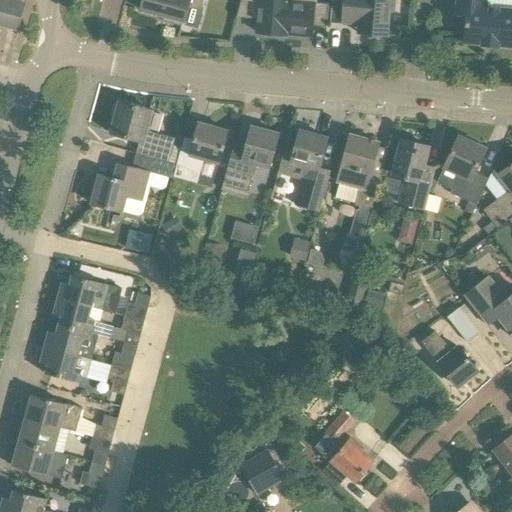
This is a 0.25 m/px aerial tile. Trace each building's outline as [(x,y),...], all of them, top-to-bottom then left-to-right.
[(0,0),(0,26),(19,31),(28,0),(27,0),(0,0)] [(204,0),(142,0),(140,7),(141,8),(140,10),(164,17),(163,21),(182,27),(183,22),(186,23),(189,8),(202,9),(204,0)] [(242,0),(237,18),(259,20),(258,33),(287,36),(287,35),(290,0),(242,0)] [(290,0),(287,35),(312,37),(313,26),(327,27),(329,5),(318,4),(318,0),(290,0)] [(345,0),(343,24),(359,25),(358,34),(370,35),(373,38),(381,39),(384,36),(388,37),(390,11),(394,12),(395,0),(345,0)] [(467,16),(465,43),(482,45),(482,46),(499,48),(499,46),(511,47),(511,11),(486,9),(486,0),(457,0),(457,15),(467,16)] [(137,154),(178,165),(182,150),(174,148),(176,139),(148,131),(153,111),(120,102),(111,134),(140,142),(137,154)] [(182,150),(178,165),(174,178),(199,185),(205,161),(220,165),(229,132),(199,124),(192,153),(182,150)] [(252,127),(247,149),(235,145),(223,190),(248,197),(256,165),(270,169),(279,135),(252,127)] [(287,144),(282,160),(278,175),(303,182),(297,206),(320,212),(331,172),(320,169),(328,139),(300,132),(296,147),(287,144)] [(339,182),(360,188),(355,206),(373,210),(384,169),(373,166),(379,144),(351,136),(339,182)] [(451,194),(470,203),(477,206),(489,179),(475,172),(486,150),(460,137),(438,183),(453,190),(451,194)] [(436,170),(424,167),(430,148),(402,141),(393,176),(406,180),(400,204),(426,211),(436,170)] [(174,179),(174,178),(178,165),(137,154),(133,169),(120,165),(116,180),(100,176),(93,205),(122,213),(126,197),(142,201),(149,173),(174,179)] [(511,165),(499,176),(511,190),(484,211),(492,221),(498,229),(498,230),(511,219),(511,205),(511,204),(511,203),(511,165)] [(477,206),(470,203),(466,212),(473,215),(477,206)] [(166,240),(182,231),(174,218),(158,227),(166,240)] [(349,235),(362,238),(367,221),(354,218),(349,235)] [(255,244),(260,226),(237,219),(232,237),(255,244)] [(489,235),(498,229),(492,221),(484,228),(489,235)] [(403,223),(399,242),(413,245),(417,226),(403,223)] [(149,254),(153,236),(129,230),(125,249),(149,254)] [(306,260),(310,243),(294,239),(290,256),(306,260)] [(224,249),(211,246),(206,264),(219,267),(224,249)] [(239,249),(235,277),(249,279),(253,251),(239,249)] [(63,283),(59,299),(92,308),(95,297),(103,299),(106,285),(73,276),(70,286),(63,283)] [(511,296),(507,301),(489,278),(465,297),(488,326),(499,317),(511,333),(511,296)] [(355,279),(347,306),(359,309),(360,309),(367,283),(355,279)] [(389,292),(403,296),(406,286),(392,282),(389,292)] [(151,297),(139,294),(136,305),(148,309),(151,297)] [(90,319),(92,308),(59,299),(54,314),(62,316),(59,325),(93,335),(97,321),(90,319)] [(480,333),(460,308),(448,318),(468,343),(480,333)] [(110,338),(124,342),(138,346),(145,322),(125,316),(121,329),(116,328),(113,330),(110,338)] [(79,357),(90,360),(97,336),(93,335),(59,325),(57,334),(50,332),(45,348),(79,357)] [(452,353),(442,340),(436,332),(422,343),(459,388),(478,372),(458,348),(452,353)] [(138,346),(124,342),(121,354),(115,352),(111,365),(131,371),(138,346)] [(46,375),(79,384),(81,377),(85,378),(90,360),(79,357),(45,348),(41,363),(48,365),(46,375)] [(131,371),(111,365),(108,379),(114,381),(111,392),(125,396),(131,371)] [(26,419),(70,431),(77,433),(83,409),(67,404),(67,405),(32,396),(26,419)] [(351,439),(344,434),(355,421),(345,413),(326,435),(342,449),(332,462),(323,472),(340,486),(349,476),(356,483),(359,480),(361,482),(368,474),(366,472),(374,463),(361,452),(363,449),(351,439)] [(96,425),(92,438),(112,443),(116,431),(119,419),(105,416),(103,426),(96,425)] [(70,431),(26,419),(19,443),(64,455),(70,431)] [(305,447),(293,437),(287,444),(299,454),(305,447)] [(511,437),(495,451),(511,471),(511,437)] [(112,443),(92,438),(89,449),(96,451),(93,463),(106,467),(112,443)] [(64,455),(19,443),(13,466),(48,476),(52,462),(61,465),(64,455)] [(241,468),(257,496),(285,480),(269,452),(241,468)] [(106,467),(93,463),(90,473),(83,472),(79,484),(99,490),(106,467)] [(0,511),(36,511),(37,511),(44,511),(48,500),(14,491),(12,500),(4,498),(0,511)]
